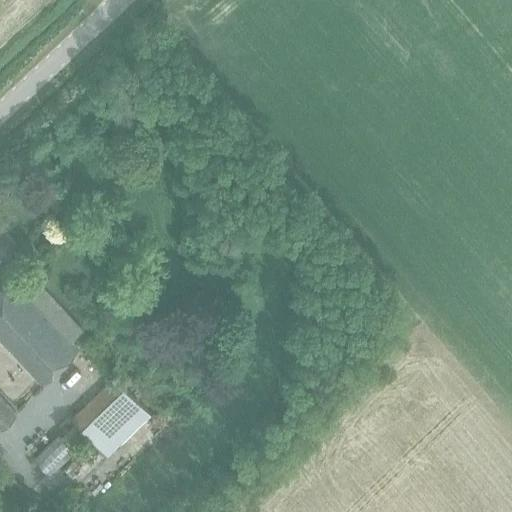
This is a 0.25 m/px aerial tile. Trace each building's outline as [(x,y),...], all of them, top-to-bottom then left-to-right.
[(0,259),(2,257),(2,258),(16,245),(0,228),(0,259)] [(73,340),(83,330),(34,278),(24,288),(15,278),(0,292),(0,337),(41,381),(78,345),(73,340)] [(104,336),(115,348),(133,331),(121,319),(104,336)] [(0,427),(1,428),(16,413),(0,396),(0,427)] [(122,401),(94,425),(120,455),(148,431),(122,401)] [(36,456),(52,474),(72,455),(56,438),(36,456)]
